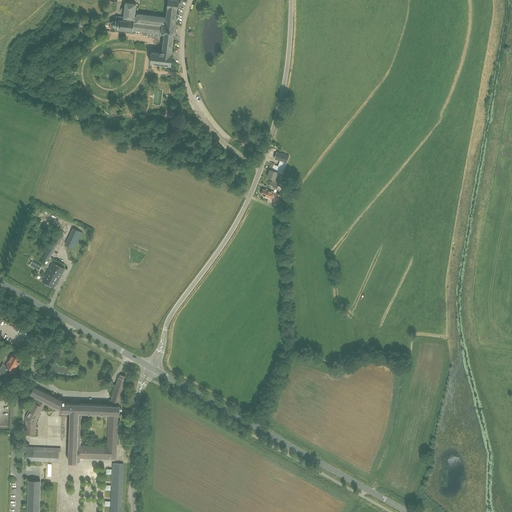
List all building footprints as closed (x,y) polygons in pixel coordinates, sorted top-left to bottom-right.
[(115,21),(114,21),(113,21),(112,22),(111,24),(112,25),(113,26),(114,26),(114,30),(128,32),(128,33),(132,34),(132,33),(134,33),(135,30),(143,31),(143,35),(158,37),(159,33),(161,33),(164,34),(162,51),(160,52),(152,51),(150,62),(157,63),(164,64),(171,65),(173,54),(171,54),(174,37),(174,33),(175,33),(176,28),(175,28),(175,25),(177,9),(178,0),(168,0),(167,8),(168,8),(167,17),(137,13),(137,14),(135,14),(136,3),(125,2),(124,8),(123,7),(121,9),(121,11),(122,12),(124,13),(123,17),(116,16),(115,21)] [(286,162),(288,156),(281,153),(279,160),(280,160),(277,169),(273,168),(275,164),(271,163),(269,170),(270,171),(267,177),(271,178),(270,182),(269,185),(272,186),(272,187),(277,189),(278,185),(277,185),(279,180),(275,178),(277,172),(282,174),(286,162)] [(273,192),(266,189),(266,190),(263,189),(261,194),(264,195),(263,196),(272,199),(273,200),(273,201),(278,203),(280,198),(279,198),(280,195),(273,192)] [(82,232),(73,228),(65,244),(75,249),(82,232)] [(49,245),(55,248),(62,236),(62,235),(64,232),(60,229),(57,233),(57,232),(49,245)] [(50,246),(42,258),(47,261),(55,248),(50,246)] [(33,261),(30,265),(39,270),(42,266),(33,261)] [(53,262),(43,281),(54,287),(64,268),(53,262)] [(21,359),(12,354),(5,366),(3,364),(0,370),(0,383),(3,385),(10,373),(14,375),(17,368),(16,368),(21,359)] [(34,386),(29,396),(40,401),(38,404),(33,402),(25,417),(25,434),(36,434),(36,420),(45,403),(60,411),(60,414),(70,414),(69,461),(80,462),(80,458),(116,459),(118,413),(120,414),(120,405),(119,405),(126,380),(125,379),(126,376),(120,375),(119,378),(118,377),(110,405),(65,403),(65,401),(64,400),(63,401),(34,386)] [(27,447),(27,449),(26,449),(26,460),(58,461),(59,451),(61,451),(61,448),(27,447)] [(121,511),(123,464),(113,463),(110,511),(121,511)] [(38,511),(40,486),(40,480),(29,480),(27,511),(38,511)]
